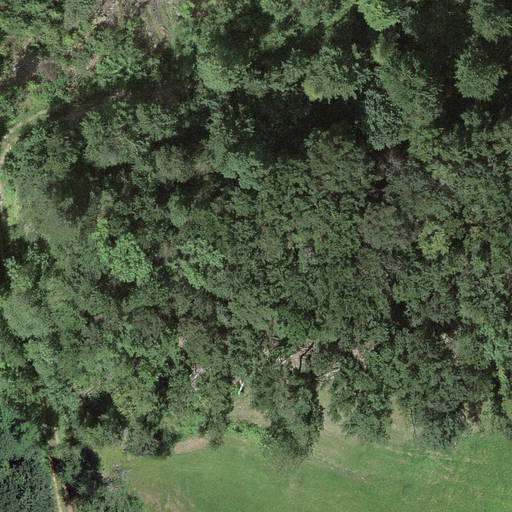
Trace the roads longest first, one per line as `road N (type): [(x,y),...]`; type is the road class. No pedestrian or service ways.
road 1 (track): [(0,166),(18,135),(47,112),(105,83),(288,30),(435,0)]
road 2 (track): [(62,511),(0,227)]
